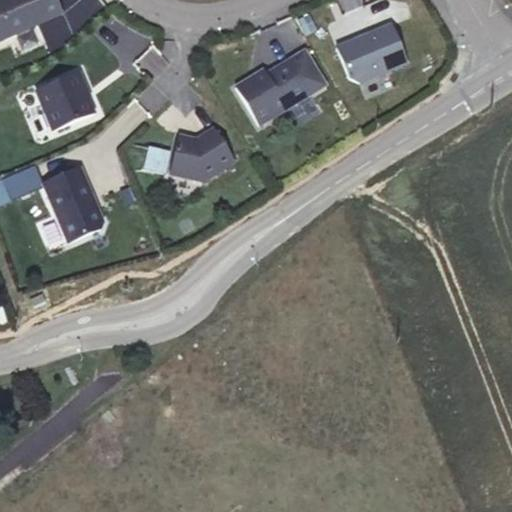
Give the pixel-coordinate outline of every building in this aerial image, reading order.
[(0,0),(0,47),(64,18),(55,0),(0,0)] [(410,69),(393,29),(337,52),(354,93),(410,69)] [(328,91),(304,52),(237,91),(259,131),(328,91)] [(99,117),(81,75),(37,94),(54,136),(99,117)] [(236,166),(216,133),(199,143),(180,138),(168,180),(204,188),(236,166)] [(146,146),(143,169),(167,173),(170,150),(146,146)] [(107,231),(81,173),(44,187),(69,250),(107,231)]
